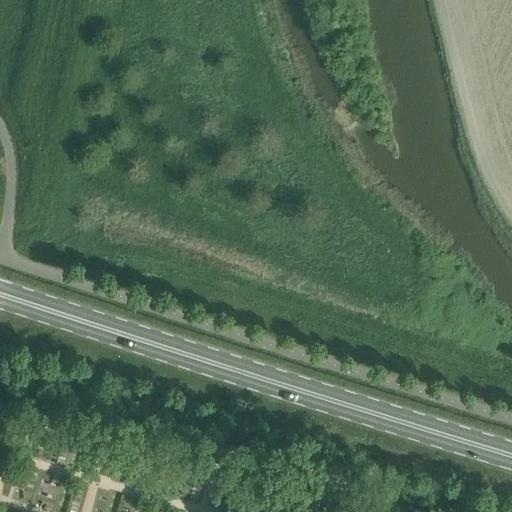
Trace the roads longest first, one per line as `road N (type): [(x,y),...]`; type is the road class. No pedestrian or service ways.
road 1 (primary): [(511,456),(0,295)]
road 2 (unclassified): [(0,252),(11,188),(0,125)]
